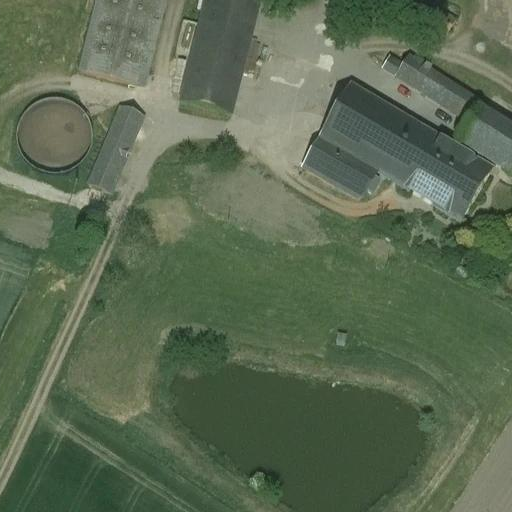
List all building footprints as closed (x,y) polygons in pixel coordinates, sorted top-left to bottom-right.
[(165,0),(99,0),(80,75),(143,90),(165,0)] [(252,0),(205,0),(180,103),(231,115),(259,2),(252,0)] [(406,0),(400,9),(445,38),(455,23),(427,5),(429,0),(406,0)] [(482,106),(408,59),(395,80),(468,126),(478,110),(479,110),(482,106)] [(423,132),(349,88),(302,170),(358,202),(375,174),(396,185),(423,132)] [(62,103),(53,102),(45,103),(41,104),(37,106),(32,109),(28,112),(25,115),(22,119),(21,121),(19,125),(18,129),(17,132),(16,135),(16,141),(16,147),(17,149),(18,152),(19,156),(22,160),(25,165),(28,167),(30,169),(33,171),(37,174),(41,175),(44,176),(50,177),(55,178),(61,177),(66,175),(70,174),(74,171),(77,169),(79,168),(82,164),(86,159),(89,153),(90,150),(91,146),(91,140),(91,135),(90,132),(89,127),(87,123),(85,119),(82,115),(78,111),(76,109),(72,107),(67,105),(62,103)] [(142,119),(120,110),(88,187),(110,196),(142,119)] [(511,130),(479,110),(478,110),(468,126),(456,144),(510,177),(511,173),(511,130)] [(491,172),(423,132),(396,185),(395,186),(460,225),(491,172)] [(345,337),(338,336),(335,346),(343,347),(345,337)]
